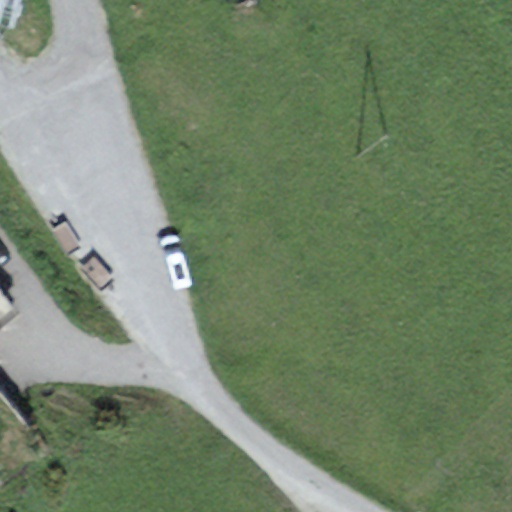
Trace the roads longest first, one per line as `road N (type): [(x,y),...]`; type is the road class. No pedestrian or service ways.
road 1 (unclassified): [(98,118),(136,267),(195,382),(383,511)]
road 2 (unclassified): [(68,0),(98,118)]
